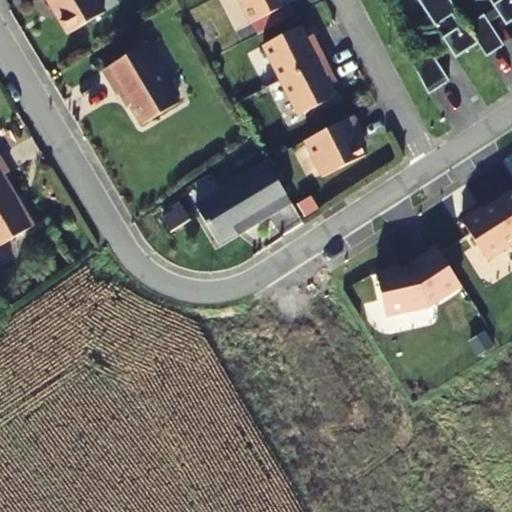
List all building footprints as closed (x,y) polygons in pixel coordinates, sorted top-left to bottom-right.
[(105,13),(97,0),(48,0),(52,6),(56,5),(62,16),(59,18),(70,35),(105,13)] [(241,0),(254,24),(291,5),(288,0),(241,0)] [(467,30),(447,0),(415,0),(450,53),(472,38),(467,30)] [(511,0),(488,0),(501,20),(511,12),(511,0)] [(511,24),(511,12),(501,20),(506,28),(511,24)] [(484,18),(467,30),(472,38),(478,47),(487,61),(504,49),(484,18)] [(284,81),(327,59),(315,35),(309,39),(303,27),(266,46),(284,81)] [(478,47),(472,38),(450,53),(456,62),(478,47)] [(179,106),(145,48),(106,72),(120,98),(126,95),(134,107),(131,109),(143,127),(179,106)] [(450,85),(430,54),(412,66),(429,98),(450,85)] [(339,82),(327,59),(284,81),(301,116),(338,97),(332,85),(339,82)] [(369,140),(356,116),(308,141),(326,177),(368,155),(362,143),(369,140)] [(3,180),(9,176),(0,161),(0,249),(33,230),(22,213),(19,215),(10,200),(13,197),(3,180)] [(293,202),(270,163),(198,206),(219,242),(276,208),(278,211),(293,202)] [(511,188),(462,220),(485,256),(511,239),(511,188)] [(193,220),(185,207),(165,219),(172,232),(193,220)] [(434,246),(410,263),(379,269),(388,315),(430,305),(461,286),(434,246)]
